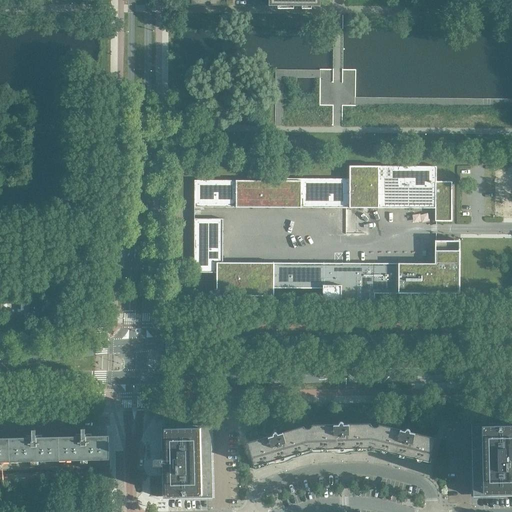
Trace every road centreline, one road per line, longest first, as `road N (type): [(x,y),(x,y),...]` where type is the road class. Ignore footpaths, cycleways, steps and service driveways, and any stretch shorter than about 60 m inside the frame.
road 1 (secondary): [(143,377),(511,372)]
road 2 (secondary): [(511,345),(144,345)]
road 3 (tertiary): [(131,0),(129,347)]
road 4 (tertiary): [(144,345),(148,0)]
road 5 (residential): [(253,511),(263,487),(344,469),(418,480),(430,489),(433,511)]
road 6 (residential): [(0,425),(134,425)]
road 7 (secondary): [(129,347),(0,361)]
road 8 (secondary): [(0,381),(128,377)]
